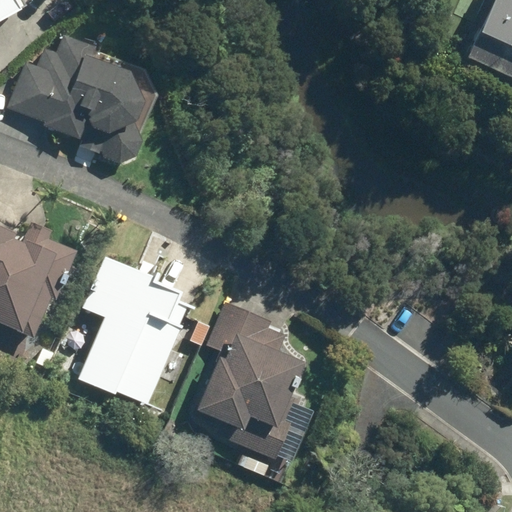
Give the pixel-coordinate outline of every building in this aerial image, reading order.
[(0,0),(0,19),(23,8),(18,0),(0,0)] [(511,0),(483,0),(451,71),(511,98),(511,0)] [(40,25),(1,107),(100,152),(138,70),(40,25)] [(54,300),(76,252),(46,238),(49,232),(29,222),(22,237),(0,227),(0,327),(21,337),(23,334),(32,338),(49,298),(54,300)] [(103,257),(80,307),(104,318),(75,380),(114,398),(116,393),(146,406),(181,329),(169,324),(181,298),(156,287),(158,282),(103,257)] [(214,436),(274,462),(290,426),(284,424),(307,369),(277,357),(285,337),(268,330),(271,323),(223,303),(205,347),(219,353),(215,364),(217,365),(199,408),(195,407),(191,417),(218,428),(214,436)]
